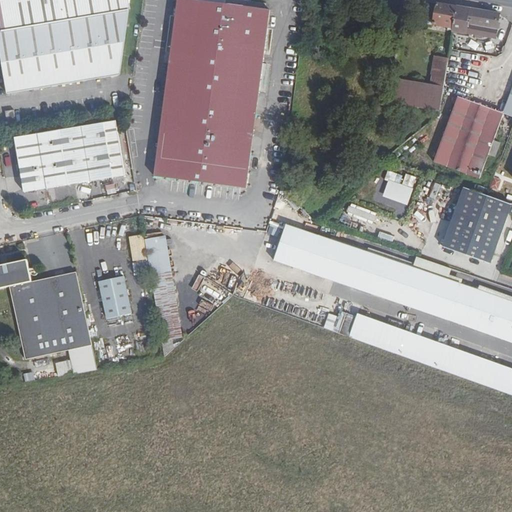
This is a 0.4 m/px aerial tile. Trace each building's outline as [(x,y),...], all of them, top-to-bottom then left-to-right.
[(111,13),(108,0),(1,0),(7,31),(111,13)] [(134,0),(108,0),(111,13),(135,7),(134,0)] [(248,189),(272,11),(184,0),(181,0),(157,177),(248,189)] [(452,33),(456,9),(436,5),(433,22),(428,21),(428,18),(424,18),(423,26),(449,29),(448,32),(452,33)] [(456,9),(452,33),(467,35),(469,25),(497,30),(498,24),(500,16),(456,9)] [(134,11),(1,33),(11,94),(126,76),(134,11)] [(430,89),(404,84),(391,82),(387,104),(439,112),(448,62),(435,60),(430,89)] [(458,99),(435,164),(481,179),(504,115),(458,99)] [(6,112),(7,123),(15,122),(14,111),(6,112)] [(119,120),(17,138),(27,192),(129,175),(119,120)] [(415,136),(393,155),(397,159),(419,140),(415,136)] [(411,205),(418,177),(407,174),(406,176),(390,171),(387,181),(390,182),(386,199),(411,205)] [(490,266),(511,205),(488,197),(464,189),(443,249),(490,266)] [(395,207),(396,200),(386,198),(385,205),(395,207)] [(431,226),(436,213),(431,211),(426,224),(431,226)] [(511,304),(290,225),(277,260),(511,344),(511,304)] [(153,277),(145,234),(131,237),(136,261),(141,260),(145,279),(153,277)] [(149,242),(164,341),(185,337),(168,239),(149,242)] [(92,345),(76,271),(32,281),(27,259),(0,265),(0,288),(9,287),(26,361),(92,345)] [(222,266),(215,278),(227,286),(235,274),(222,266)] [(133,312),(126,277),(103,281),(110,318),(133,312)] [(155,292),(153,277),(145,279),(148,294),(155,292)] [(348,324),(350,314),(342,312),(341,317),(330,314),(327,330),(343,334),(346,323),(348,324)] [(511,375),(357,320),(351,339),(511,396),(511,375)] [(37,371),(38,378),(56,378),(56,370),(37,371)]
